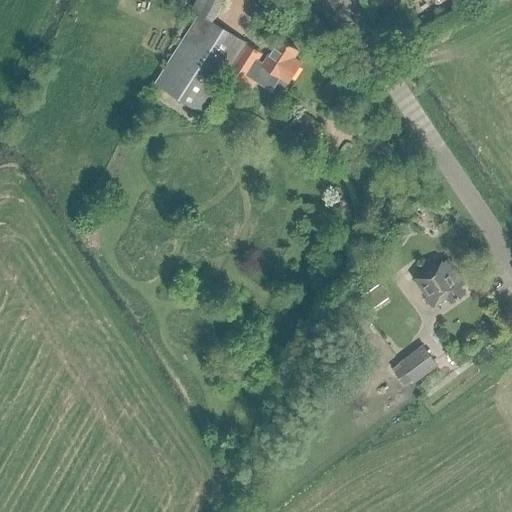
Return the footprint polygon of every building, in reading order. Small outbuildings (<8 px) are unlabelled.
[(440,0),(445,8),(458,0),(457,0),(440,0)] [(257,62),(263,52),(200,13),(156,82),(203,112),(226,76),(233,65),(248,75),(257,62)] [(274,73),(288,82),(300,63),(293,58),(298,51),(279,39),(262,65),(257,62),(248,75),(233,65),(226,76),(247,90),(254,79),(265,87),(274,73)] [(326,125),(301,109),(292,124),(316,140),(326,125)] [(415,279),(434,308),(447,300),(451,304),(467,294),(462,286),(465,284),(450,261),(436,269),(434,266),(420,275),(414,266),(402,274),(407,283),(415,279)] [(379,284),(360,296),(370,310),(388,298),(379,284)] [(412,381),(414,383),(438,365),(423,345),(399,363),(402,367),(412,381)] [(394,372),(393,373),(404,387),(412,381),(402,367),(394,372)]
